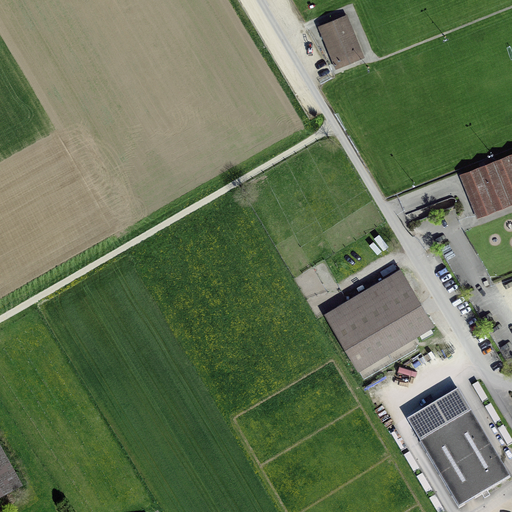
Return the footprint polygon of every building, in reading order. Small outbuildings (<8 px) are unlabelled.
[(337,19),(319,27),(336,68),(364,57),(353,31),(344,35),(337,19)] [(469,190),(479,215),(511,201),(511,155),(498,162),(501,170),(497,171),(499,178),(469,190)] [(359,369),(434,325),(400,269),(324,314),(359,369)] [(511,440),(478,383),(472,386),(508,446),(511,443),(511,440)] [(436,432),(419,442),(459,509),(510,478),(458,390),(423,411),(436,432)] [(445,511),(397,431),(392,434),(437,511),(445,511)] [(0,499),(19,488),(0,454),(0,499)]
